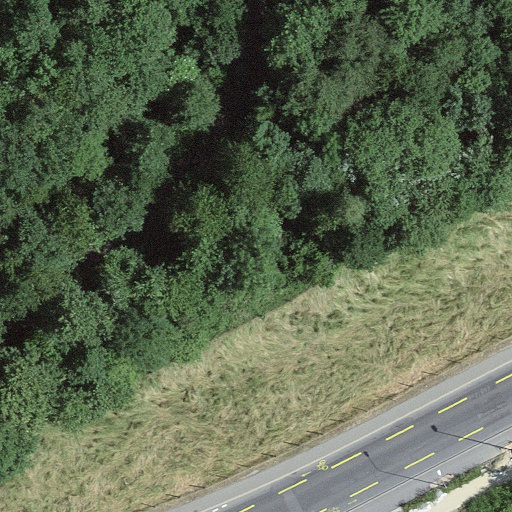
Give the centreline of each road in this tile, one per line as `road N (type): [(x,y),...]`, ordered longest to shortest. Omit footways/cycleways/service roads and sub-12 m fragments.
road 1 (track): [(258,0),(199,164),(0,328)]
road 2 (tertiary): [(511,394),(283,511)]
